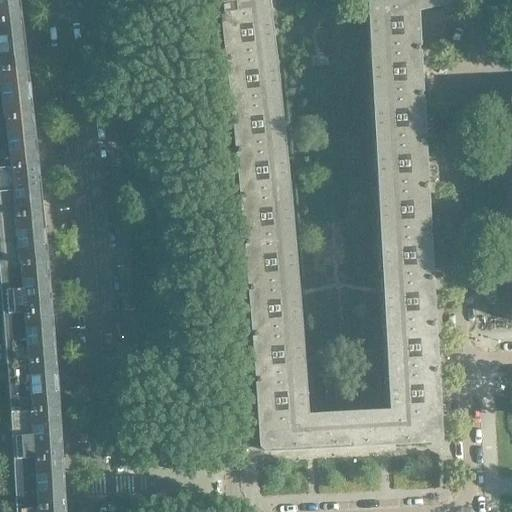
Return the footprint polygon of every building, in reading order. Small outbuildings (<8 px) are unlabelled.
[(0,0),(0,21),(17,20),(14,0),(0,0)] [(268,9),(266,0),(228,0),(217,1),(219,15),(263,10),(268,9)] [(414,49),(412,12),(409,0),(401,0),(383,4),(368,5),(370,51),(414,49)] [(447,0),(409,0),(412,12),(422,9),(427,8),(426,7),(445,3),(447,0)] [(268,55),(264,23),(263,10),(219,15),(222,37),(220,39),(221,44),(223,45),(224,60),(268,55)] [(0,45),(20,44),(17,20),(0,21),(0,45)] [(0,70),(22,68),(20,44),(0,45),(0,70)] [(417,95),(414,49),(370,51),(373,97),(417,95)] [(273,101),(268,55),(224,60),(227,82),(225,84),(226,90),(228,91),(229,105),(273,101)] [(0,94),(25,92),(22,68),(0,70),(0,94)] [(0,119),(28,117),(25,92),(0,94),(0,119)] [(419,141),(417,95),(373,97),(375,143),(419,141)] [(278,147),(276,123),(273,101),(229,105),(232,128),(230,130),(231,135),(233,137),(234,151),(278,147)] [(0,143),(31,141),(28,117),(0,119),(0,143)] [(0,168),(33,165),(31,141),(0,143),(0,168)] [(422,187),(419,141),(375,143),(378,189),(422,187)] [(283,193),(279,157),(278,147),(234,151),(237,174),(235,176),(235,181),(237,182),(239,197),(283,193)] [(0,193),(36,189),(33,165),(0,168),(0,193)] [(424,233),(422,187),(378,189),(380,235),(424,233)] [(0,217),(38,214),(36,189),(0,193),(0,217)] [(287,239),(284,203),(283,193),(239,197),(241,220),(239,222),(240,227),(242,228),(243,243),(287,239)] [(0,242),(40,238),(38,214),(0,217),(0,242)] [(427,279),(424,233),(380,235),(383,281),(427,279)] [(42,263),(41,245),(40,238),(0,242),(0,263),(0,267),(42,263)] [(291,285),(287,239),(243,243),(245,266),(243,267),(244,273),(246,274),(247,289),(291,285)] [(45,287),(42,263),(0,267),(3,291),(45,287)] [(429,325),(427,279),(383,281),(385,327),(429,325)] [(295,331),(293,307),(291,285),(247,289),(249,312),(247,313),(247,318),(250,320),(251,334),(295,331)] [(47,311),(45,287),(3,291),(5,315),(47,311)] [(49,335),(47,311),(5,315),(7,340),(49,335)] [(432,371),(429,325),(385,327),(388,373),(432,371)] [(298,377),(295,341),(295,331),(251,334),(252,357),(251,359),(251,364),(253,366),(254,380),(298,377)] [(51,360),(49,335),(7,340),(8,364),(51,360)] [(54,409),(51,360),(8,364),(11,394),(12,413),(54,409)] [(434,417),(432,371),(388,373),(390,408),(405,407),(406,413),(407,413),(408,418),(434,417)] [(301,419),(298,383),(298,377),(254,380),(257,415),(257,426),(285,424),(285,420),(301,419)] [(350,396),(349,381),(338,381),(339,396),(350,396)] [(435,436),(434,417),(408,418),(407,413),(406,413),(405,407),(390,408),(390,414),(361,416),(361,415),(345,416),(347,445),(431,441),(435,436)] [(57,457),(54,409),(12,413),(15,461),(57,457)] [(347,445),(345,416),(330,417),(306,419),(307,447),(347,445)] [(307,447),(306,419),(301,419),(285,420),(285,424),(257,426),(258,446),(263,450),(307,447)] [(60,506),(59,482),(57,457),(15,461),(18,510),(60,506)]
